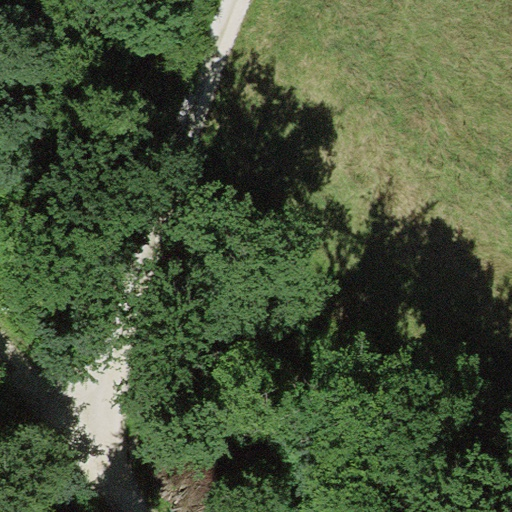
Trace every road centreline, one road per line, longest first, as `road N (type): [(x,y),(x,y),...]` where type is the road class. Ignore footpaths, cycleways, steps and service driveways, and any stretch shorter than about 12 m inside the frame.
road 1 (track): [(93,437),(240,0)]
road 2 (track): [(0,343),(93,437)]
